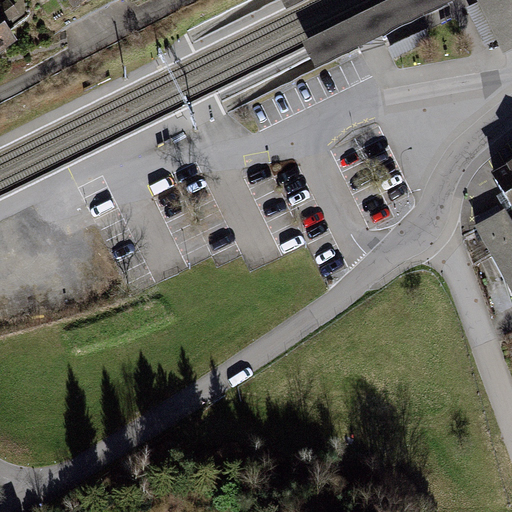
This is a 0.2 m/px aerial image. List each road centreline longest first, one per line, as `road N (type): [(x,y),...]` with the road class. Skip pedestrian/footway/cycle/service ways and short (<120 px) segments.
road 1 (residential): [(31,498),(214,383),(422,228)]
road 2 (track): [(214,383),(224,396),(336,430),(426,511)]
road 3 (unclassified): [(511,424),(455,265),(422,228)]
road 4 (unclassified): [(422,228),(461,151),(511,112)]
